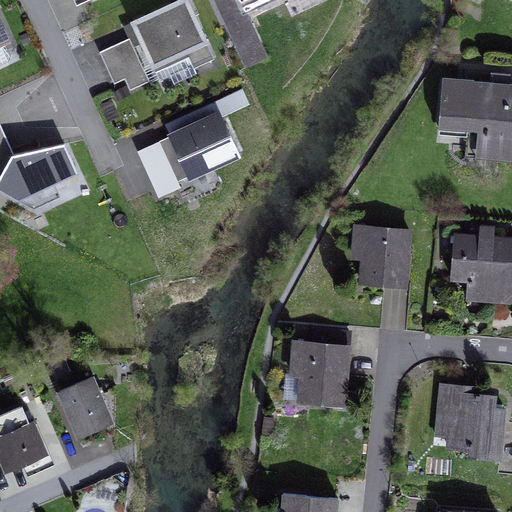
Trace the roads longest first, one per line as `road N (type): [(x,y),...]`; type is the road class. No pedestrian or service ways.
road 1 (residential): [(375,511),(391,344),(511,352)]
road 2 (residential): [(34,0),(112,170)]
road 3 (residential): [(1,511),(133,455)]
